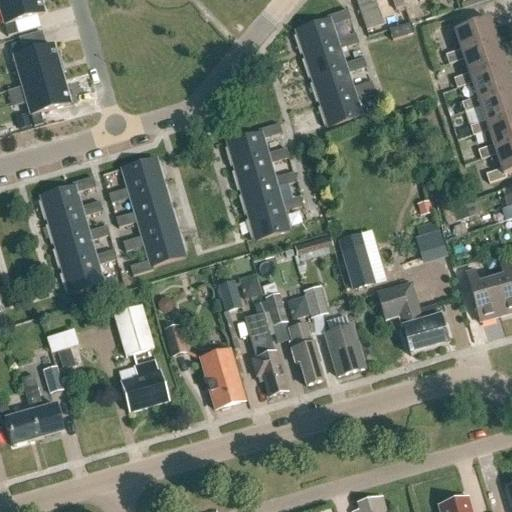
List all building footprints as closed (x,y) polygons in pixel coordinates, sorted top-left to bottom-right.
[(39,0),(0,0),(0,11),(8,39),(18,37),(15,25),(38,18),(44,16),(39,0)] [(355,0),(367,33),(380,29),(372,5),(372,4),(383,0),(391,0),(396,12),(405,9),(402,0),(355,0)] [(296,34),(304,58),(337,47),(336,43),(331,28),(343,24),(340,15),(326,19),(327,23),(296,34)] [(449,67),(463,62),(462,58),(497,46),(489,21),(454,33),(460,53),(445,58),(449,67)] [(414,37),(411,27),(389,33),(392,43),(414,37)] [(304,58),(312,82),(345,71),(344,67),(339,52),(351,48),(348,39),(336,43),(337,47),(304,58)] [(19,45),(11,48),(22,88),(62,77),(54,48),(23,57),(19,45)] [(457,91),(471,86),(470,82),(505,70),(497,46),(462,58),(463,62),(468,77),(453,82),(457,91)] [(312,82),(320,106),(354,95),(352,90),(347,76),(359,72),(356,63),(344,67),(345,71),(312,82)] [(465,115),(479,110),(478,106),(511,94),(511,89),(505,70),(470,82),(471,86),(476,100),(462,105),(465,115)] [(62,77),(22,88),(34,131),(43,128),(40,116),(71,107),(62,77)] [(354,95),(320,106),(328,130),(362,119),(355,100),(367,96),(364,86),(352,90),(354,95)] [(473,139),(488,134),(486,130),(511,121),(511,94),(478,106),(479,110),(484,124),(470,129),(473,139)] [(376,112),(367,115),(370,122),(378,119),(376,112)] [(23,117),(15,120),(18,132),(27,129),(32,128),(29,116),(23,117)] [(481,163),(496,158),(494,154),(511,147),(511,121),(486,130),(488,134),(492,148),(478,153),(481,163)] [(227,146),(234,170),(268,160),(267,157),(262,142),(275,138),(272,129),(258,133),(259,136),(227,146)] [(511,147),(494,154),(496,158),(501,172),(486,177),(489,186),(506,181),(505,177),(511,174),(511,147)] [(234,170),(241,195),(275,185),(274,181),(270,166),(282,163),(279,153),(267,157),(268,160),(234,170)] [(119,205),(131,201),(129,196),(163,187),(156,162),(122,172),(128,191),(116,195),(119,205)] [(289,187),(286,179),(286,177),(274,181),(275,185),(241,195),(248,219),(282,209),(281,205),(276,190),(289,187)] [(41,199),(48,224),(81,214),(80,210),(76,196),(88,192),(85,183),(71,187),(72,190),(41,199)] [(126,229),(138,225),(136,221),(170,211),(163,187),(129,196),(131,201),(135,216),(123,219),(126,229)] [(507,210),(501,213),(505,224),(511,222),(511,188),(501,192),(502,194),(504,201),(507,210)] [(455,199),(439,205),(448,228),(472,219),(467,207),(459,210),(455,199)] [(282,209),(248,219),(255,243),(289,234),(283,215),(295,211),(293,202),(281,205),(282,209)] [(428,204),(417,207),(420,219),(431,216),(428,204)] [(48,224),(55,248),(89,239),(87,234),(83,220),(95,216),(92,207),(80,210),(81,214),(48,224)] [(133,253),(145,249),(144,245),(178,236),(170,211),(136,221),(138,225),(142,240),(130,243),(133,253)] [(338,222),(328,225),(332,240),(342,237),(338,222)] [(413,231),(422,262),(446,255),(438,224),(413,231)] [(463,226),(454,230),(457,239),(466,235),(463,226)] [(55,248),(62,273),(96,263),(94,259),(90,244),(102,240),(100,231),(87,234),(89,239),(55,248)] [(144,245),(145,249),(149,264),(137,268),(140,277),(154,273),(153,269),(185,260),(178,236),(144,245)] [(294,250),(296,259),(332,249),(329,240),(294,250)] [(364,249),(342,255),(353,293),(375,287),(364,249)] [(96,263),(62,273),(69,298),(103,288),(97,268),(109,265),(107,255),(94,259),(96,263)] [(490,283),(501,319),(511,316),(511,276),(508,263),(499,266),(503,280),(490,283)] [(501,319),(490,283),(479,287),(475,273),(465,276),(479,325),(501,319)] [(257,274),(240,279),(246,297),(262,292),(257,274)] [(227,276),(215,279),(225,315),(242,311),(234,284),(230,285),(227,276)] [(410,359),(448,348),(440,319),(438,320),(434,309),(419,313),(411,287),(377,297),(385,324),(399,319),(402,331),(401,333),(403,339),(405,341),(410,359)] [(311,323),(328,317),(320,290),(303,295),(304,299),(309,318),(311,323)] [(280,297),(265,301),(273,329),(287,325),(280,297)] [(304,299),(286,304),(291,324),(309,318),(304,299)] [(125,361),(154,353),(142,310),(113,318),(125,361)] [(85,328),(96,324),(91,311),(81,315),(85,328)] [(245,321),(254,353),(257,362),(252,363),(257,379),(263,377),(270,400),(286,395),(275,357),(274,357),(262,316),(245,321)] [(306,389),(323,384),(318,368),(321,367),(314,345),(311,346),(306,328),(305,328),(303,323),(298,324),(300,330),(289,333),(295,351),(291,352),(295,368),(299,366),(306,389)] [(179,328),(164,332),(173,361),(187,357),(179,328)] [(364,372),(352,329),(325,337),(337,380),(364,372)] [(70,351),(56,356),(62,373),(76,369),(70,351)] [(37,355),(43,375),(49,398),(63,394),(57,371),(51,352),(37,355)] [(229,409),(243,405),(229,355),(201,363),(205,377),(203,379),(205,386),(208,387),(216,413),(218,413),(221,414),(227,412),(229,409)] [(158,375),(155,364),(134,370),(137,381),(120,386),(129,416),(169,404),(160,375),(158,375)] [(30,414),(38,442),(63,435),(55,408),(43,411),(33,378),(21,382),(30,414)] [(38,442),(30,414),(10,420),(6,405),(0,406),(0,420),(1,425),(6,424),(13,449),(38,442)] [(385,511),(382,500),(357,506),(358,511),(385,511)] [(469,511),(466,502),(439,509),(439,511),(469,511)]
